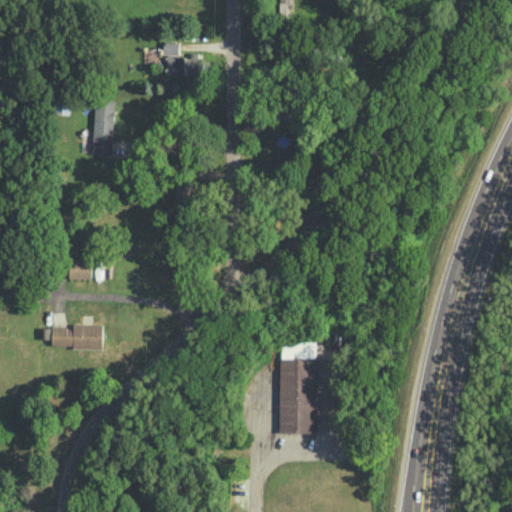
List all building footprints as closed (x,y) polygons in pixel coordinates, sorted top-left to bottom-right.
[(288,0),(278,0),(279,17),(289,17),(288,0)] [(163,53),(179,54),(179,41),(164,41),(163,53)] [(168,74),(199,74),(199,52),(190,52),(191,55),(167,55),(168,74)] [(70,113),(70,96),(56,96),(55,113),(70,113)] [(112,153),(114,98),(95,98),(93,152),(112,153)] [(92,278),(92,259),(69,258),(69,277),(92,278)] [(317,340),(279,340),(280,432),(317,432),(317,340)]
